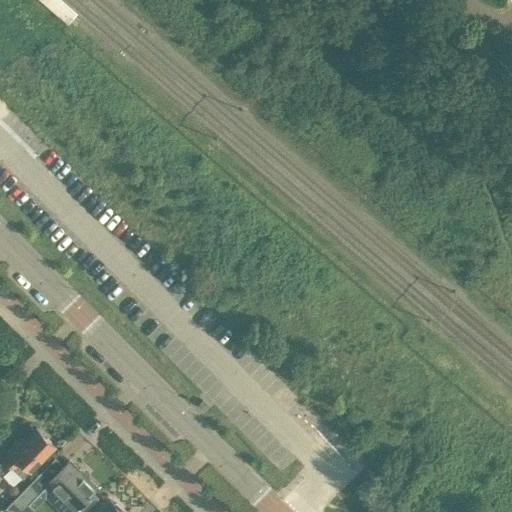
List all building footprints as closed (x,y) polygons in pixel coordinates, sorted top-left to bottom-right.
[(23,478),(55,445),(36,426),(24,439),(21,436),(8,448),(12,451),(4,459),(23,478)] [(92,491),(97,486),(69,458),(47,481),(75,509),(92,491)] [(39,492),(30,483),(12,501),(22,510),(39,492)] [(82,511),(98,496),(92,491),(75,509),(78,511),(82,511)] [(113,502),(110,499),(96,511),(122,511),(121,510),(121,506),(116,502),(113,502)]
